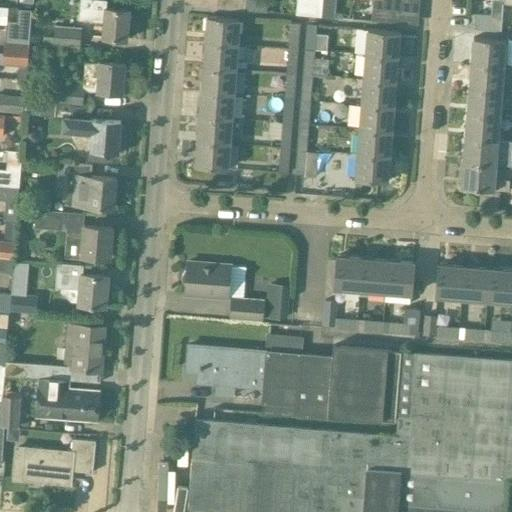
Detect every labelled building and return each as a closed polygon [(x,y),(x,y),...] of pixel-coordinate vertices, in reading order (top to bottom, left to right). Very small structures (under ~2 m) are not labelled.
[(106,0),(80,0),(78,20),(104,22),(103,38),(126,41),(130,11),(106,9),(106,0)] [(217,0),(217,8),(246,10),(246,0),(217,0)] [(309,15),(309,0),(297,0),(296,14),(309,15)] [(322,0),(309,0),(309,15),(321,16),(322,0)] [(372,0),(372,8),(402,10),(402,0),(372,0)] [(503,4),(503,0),(491,0),(491,15),(502,16),(503,4)] [(21,9),(18,8),(17,21),(8,20),(6,43),(28,45),(28,41),(29,41),(31,10),(21,9)] [(402,10),(372,8),(371,20),(400,22),(402,10)] [(502,16),(491,15),(475,13),(474,28),(501,31),(502,16)] [(208,17),(206,43),(238,45),(240,20),(208,17)] [(288,49),(298,50),(300,23),(290,22),(288,49)] [(307,23),(305,49),(315,50),(315,48),(327,49),(328,34),(316,33),(317,24),(307,23)] [(82,27),(54,25),(54,36),(51,36),(51,32),(34,31),(33,41),(53,43),(53,45),(80,47),(82,27)] [(368,29),(366,54),(398,57),(400,31),(368,29)] [(474,38),(472,63),(504,66),(506,40),(474,38)] [(0,53),(0,64),(18,66),(17,78),(26,79),(27,66),(28,66),(29,61),(26,61),(28,45),(6,43),(5,53),(0,53)] [(236,70),(238,45),(206,43),(204,67),(236,70)] [(298,50),(288,49),(286,74),(296,75),(298,50)] [(313,74),(315,50),(305,49),(303,74),(313,74)] [(398,57),(366,54),(364,79),(396,82),(398,57)] [(57,81),(56,102),(55,103),(71,104),(83,105),(84,91),(98,90),(98,92),(122,94),(125,64),(100,61),(99,63),(85,62),(83,85),(57,81)] [(470,88),(502,90),(504,66),(472,63),(470,88)] [(234,94),(236,70),(204,67),(202,92),(234,94)] [(296,75),(286,74),(284,99),(294,99),(296,75)] [(301,98),(311,99),(313,74),(303,74),(301,98)] [(393,106),(396,82),(364,79),(362,104),(393,106)] [(502,90),(470,88),(468,112),(500,115),(502,90)] [(232,119),(234,94),(202,92),(200,116),(232,119)] [(24,96),(0,94),(0,112),(23,114),(24,96)] [(301,98),(299,123),(309,124),(310,113),(311,99),(301,98)] [(294,99),(284,99),(282,123),(292,124),(294,99)] [(26,100),(25,113),(62,116),(61,132),(92,134),(91,149),(88,149),(85,160),(105,162),(106,152),(118,153),(118,152),(126,152),(127,134),(120,134),(121,122),(91,120),(70,119),(71,104),(55,103),(56,102),(26,100)] [(393,106),(362,104),(360,128),(391,131),(393,106)] [(467,137),(498,139),(500,115),(468,112),(467,137)] [(0,135),(3,136),(5,120),(20,121),(20,125),(24,125),(25,116),(5,115),(0,114),(0,135)] [(230,143),(232,119),(200,116),(198,141),(230,143)] [(292,124),(282,123),(280,148),(290,149),(292,124)] [(307,149),(309,125),(309,124),(299,123),(298,148),(307,149)] [(24,134),(24,135),(24,136),(25,138),(26,139),(27,140),(28,141),(29,142),(31,142),(32,142),(33,142),(35,142),(36,141),(37,140),(38,139),(39,138),(40,136),(40,135),(40,133),(40,132),(39,131),(38,129),(37,128),(36,127),(35,127),(33,126),(32,126),(31,126),(29,127),(28,127),(27,128),(26,129),(25,131),(24,132),(24,134)] [(358,153),(389,156),(391,131),(360,128),(358,153)] [(465,161),(497,164),(498,139),(467,137),(465,161)] [(228,169),(230,143),(198,141),(196,166),(228,169)] [(280,148),(278,172),(288,173),(290,149),(280,148)] [(298,148),(296,173),(305,174),(307,151),(307,149),(298,148)] [(0,168),(0,185),(19,187),(20,170),(22,151),(7,150),(6,169),(0,168)] [(358,153),(355,178),(387,181),(389,156),(358,153)] [(63,187),(62,204),(115,209),(117,178),(91,176),(92,164),(65,161),(63,187)] [(465,161),(463,187),(510,190),(510,179),(495,178),(497,164),(465,161)] [(279,184),(281,173),(256,168),(254,179),(279,184)] [(0,199),(5,200),(4,221),(16,221),(19,187),(0,185),(0,199)] [(86,213),(36,209),(35,227),(67,230),(67,238),(84,239),(83,256),(110,258),(112,227),(85,225),(86,213)] [(0,258),(14,259),(16,242),(0,240),(0,258)] [(333,287),(360,290),(363,259),(336,257),(333,287)] [(14,259),(0,258),(0,270),(13,272),(14,259)] [(360,290),(386,292),(388,261),(363,259),(360,290)] [(15,260),(13,292),(28,293),(29,261),(15,260)] [(388,261),(386,292),(413,294),(415,263),(388,261)] [(230,265),(188,262),(188,269),(185,271),(183,274),(183,278),(183,281),(186,285),(186,295),(228,298),(230,265)] [(83,265),(57,263),(55,287),(79,289),(78,304),(106,306),(109,277),(82,275),(83,265)] [(435,296),(461,298),(464,267),(437,265),(435,296)] [(461,298),(487,300),(489,269),(464,267),(461,298)] [(487,300),(511,301),(511,270),(489,269),(487,300)] [(268,287),(266,317),(284,318),(286,288),(268,287)] [(11,293),(10,310),(35,313),(37,295),(11,293)] [(265,298),(231,295),(229,318),(263,320),(265,298)] [(322,325),(336,326),(337,301),(324,300),(322,325)] [(384,320),(383,332),(419,335),(420,308),(404,307),(403,322),(384,320)] [(9,313),(0,312),(0,326),(8,327),(9,313)] [(437,315),(424,314),(423,334),(436,335),(437,315)] [(336,329),(357,331),(358,318),(337,317),(336,329)] [(357,331),(383,332),(384,320),(363,318),(358,318),(357,331)] [(105,328),(69,325),(67,345),(76,345),(74,369),(101,372),(105,328)] [(438,337),(458,339),(459,326),(439,325),(438,337)] [(484,341),(485,328),(459,326),(458,339),(484,341)] [(509,343),(510,331),(485,328),(484,341),(509,343)] [(268,335),(268,341),(267,352),(189,346),(187,368),(199,369),(197,382),(264,388),(263,401),(296,405),(295,413),(329,416),(329,415),(395,421),(395,416),(398,417),(397,435),(196,419),(189,509),(229,511),(476,511),(477,511),(490,511),(505,511),(508,480),(511,480),(511,359),(388,350),(388,349),(333,345),(332,357),(301,354),(302,338),(268,335)] [(39,377),(38,379),(58,380),(58,379),(69,379),(70,365),(6,360),(4,374),(39,377)] [(57,388),(58,380),(38,379),(35,417),(52,418),(97,421),(99,392),(57,388)] [(21,396),(1,394),(0,420),(0,423),(19,425),(21,396)] [(8,440),(19,441),(20,430),(9,429),(8,440)] [(95,442),(72,439),(72,453),(18,449),(15,480),(59,483),(61,474),(71,474),(71,471),(93,473),(95,442)]
